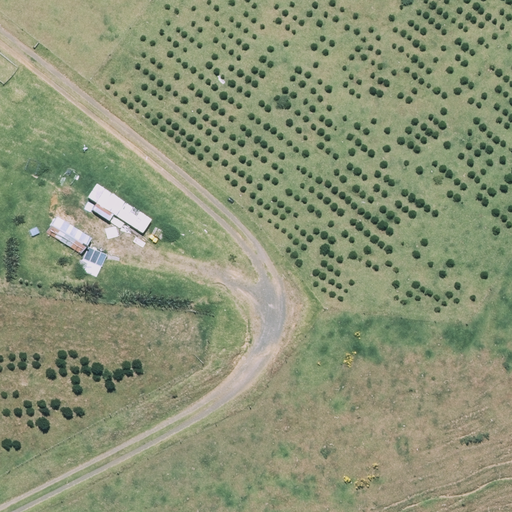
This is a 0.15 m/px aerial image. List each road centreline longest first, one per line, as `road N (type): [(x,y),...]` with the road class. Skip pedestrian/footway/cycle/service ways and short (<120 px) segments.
road 1 (track): [(5,511),(232,389),(269,342),(275,307),(269,273),(249,241),(0,33)]
road 2 (track): [(109,241),(229,277),(275,307)]
